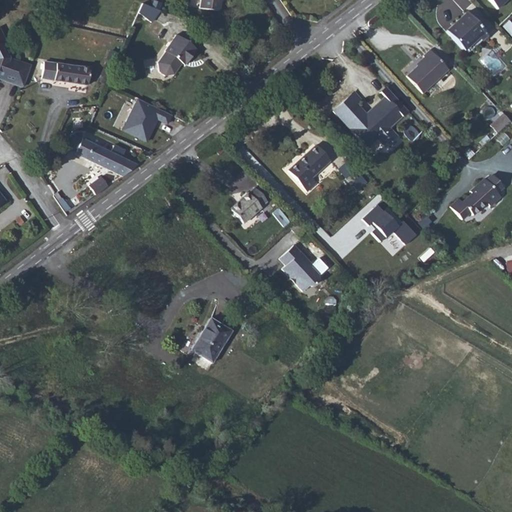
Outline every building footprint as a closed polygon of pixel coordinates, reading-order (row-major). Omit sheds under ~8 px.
[(220,0),(200,0),(199,8),(219,11),(220,0)] [(488,0),(497,9),(506,0),(488,0)] [(146,18),(151,9),(144,5),(139,15),(146,18)] [(466,13),(446,31),(464,51),(484,32),(466,13)] [(1,80),(13,84),(18,71),(19,72),(22,63),(9,59),(2,45),(6,44),(0,32),(0,76),(1,77),(1,80)] [(484,32),(464,51),(467,54),(487,36),(484,32)] [(188,61),(196,49),(175,35),(164,51),(165,52),(157,63),(158,72),(164,76),(173,75),(182,64),(186,59),(188,61)] [(447,70),(429,50),(422,56),(424,58),(425,59),(417,66),(406,76),(422,94),(447,70)] [(105,85),(116,55),(109,52),(98,82),(105,85)] [(416,65),(417,66),(425,59),(424,58),(416,65)] [(87,86),(89,68),(44,61),(41,79),(87,86)] [(13,84),(22,87),(25,81),(30,66),(22,63),(19,72),(18,71),(13,84)] [(385,88),(379,93),(384,98),(394,109),(400,103),(385,88)] [(407,111),(400,103),(394,109),(384,98),(370,110),(372,112),(367,117),(355,104),(360,99),(354,92),(333,111),(366,148),(377,139),(384,147),(396,136),(388,128),(407,111)] [(146,143),(157,121),(167,125),(171,116),(129,95),(114,127),(146,143)] [(497,134),(510,121),(503,114),(490,126),(497,134)] [(67,150),(121,177),(136,165),(121,158),(110,153),(74,135),(67,150)] [(479,143),(482,147),(490,140),(486,136),(479,143)] [(315,145),(287,171),(306,192),(316,183),(311,178),(329,161),(315,145)] [(113,146),(110,153),(121,158),(124,151),(113,146)] [(356,166),(350,159),(338,170),(344,177),(356,166)] [(458,199),(449,207),(461,220),(469,213),(472,216),(486,203),(489,207),(500,197),(496,193),(502,188),(491,175),(485,181),(483,179),(475,187),(477,189),(471,194),(461,203),(458,199)] [(361,176),(351,184),(356,190),(366,181),(361,176)] [(88,186),(95,196),(107,186),(100,177),(88,186)] [(229,210),(242,224),(260,208),(259,208),(266,202),(254,188),(247,194),(247,193),(229,210)] [(376,205),(361,219),(369,227),(372,224),(376,227),(371,232),(380,242),(392,231),(405,244),(415,235),(402,221),(397,226),(389,218),(390,216),(384,210),(383,212),(376,205)] [(19,217),(15,219),(19,226),(23,223),(19,217)] [(425,217),(418,223),(433,241),(437,236),(427,225),(430,222),(425,217)] [(296,222),(289,229),(298,238),(305,231),(296,222)] [(285,266),(281,269),(288,277),(291,277),(297,283),(295,284),(302,292),(307,287),(311,287),(318,280),(318,276),(309,267),(311,265),(293,246),(278,259),(285,266)] [(191,350),(211,363),(218,353),(217,352),(230,332),(210,319),(191,350)]
